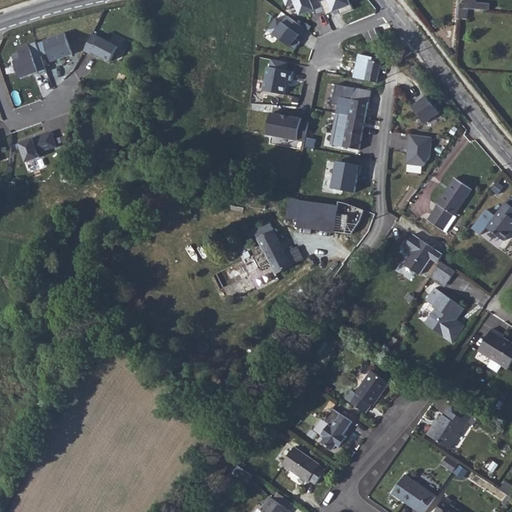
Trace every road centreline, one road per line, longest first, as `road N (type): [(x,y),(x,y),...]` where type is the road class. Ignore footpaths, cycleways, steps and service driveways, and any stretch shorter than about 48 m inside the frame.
road 1 (residential): [(394,11),(511,157)]
road 2 (residential): [(343,491),(425,396)]
road 3 (residential): [(394,11),(321,43),(309,87)]
